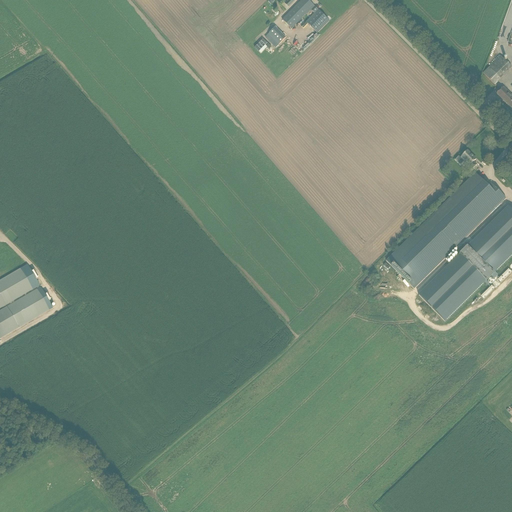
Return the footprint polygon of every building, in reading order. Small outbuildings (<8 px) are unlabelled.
[(286,0),(281,5),(286,10),(295,1),(293,0),(286,0)] [(307,0),(302,0),(302,1),(282,20),(291,29),(314,6),(307,0)] [(315,14),(306,23),(317,34),(329,21),(318,10),(314,6),(310,10),(315,14)] [(500,39),(505,41),(511,24),(511,15),(510,14),(502,33),(500,39)] [(290,32),(268,54),(283,68),(304,46),(290,32)] [(483,74),(494,85),(511,68),(500,57),(483,74)] [(496,94),(511,109),(511,96),(503,87),(496,94)] [(467,151),(460,158),(472,170),(476,165),(473,162),(476,160),(467,151)] [(461,243),(506,199),(491,184),(488,187),(475,174),(386,261),(414,289),(445,259),(449,255),(454,250),(461,243)] [(511,211),(508,207),(418,295),(445,322),(484,284),(487,286),(489,285),(486,282),(491,277),(494,280),(498,276),(495,273),(511,256),(511,211)] [(0,339),(52,309),(27,265),(0,280),(0,339)] [(456,342),(460,335),(455,331),(451,338),(456,342)] [(505,411),(507,409),(511,413),(511,380),(495,396),(501,402),(499,405),(505,411)]
